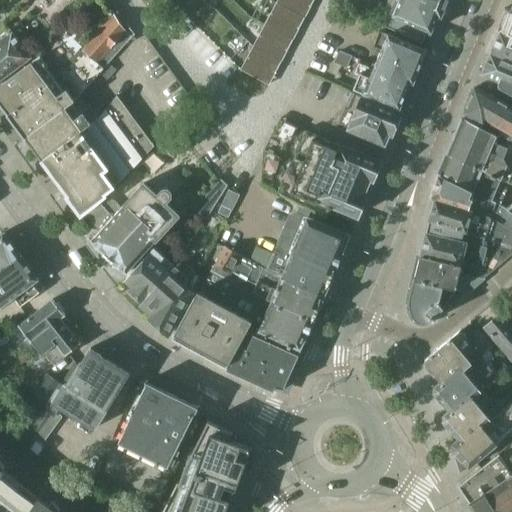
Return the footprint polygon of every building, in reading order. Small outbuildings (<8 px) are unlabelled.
[(85,0),(24,0),(1,24),(7,31),(0,35),(0,80),(32,56),(43,47),(84,2),(85,0)] [(32,56),(0,80),(0,103),(8,114),(57,77),(74,58),(82,48),(113,14),(114,13),(104,0),(85,0),(84,2),(43,47),(32,56)] [(446,4),(437,0),(388,0),(384,13),(391,16),(385,26),(422,43),(427,31),(430,33),(438,15),(441,16),(446,4)] [(299,29),(305,18),(277,3),(271,13),(299,29)] [(71,101),(80,95),(82,92),(108,63),(131,38),(135,35),(117,11),(114,13),(113,14),(82,48),(74,58),(57,77),(8,114),(25,137),(26,137),(25,136),(71,101)] [(511,26),(503,22),(490,54),(511,63),(511,26)] [(259,35),(288,51),(293,40),(265,25),(259,35)] [(372,64),(371,68),(392,78),(392,79),(409,86),(411,82),(413,83),(427,50),(380,31),(373,47),(381,51),(375,65),(372,64)] [(248,57),(276,72),(282,62),(253,46),(248,57)] [(352,56),(340,51),(334,63),(347,68),(352,56)] [(511,63),(490,54),(481,75),(498,83),(498,84),(498,85),(498,86),(499,86),(499,87),(500,88),(511,94),(511,63)] [(392,78),(371,68),(359,63),(354,74),(359,76),(354,89),(400,109),(409,86),(392,79),(392,78)] [(483,123),(485,121),(498,128),(500,134),(499,135),(511,142),(511,109),(475,89),(465,113),(483,123)] [(362,97),(354,93),(347,109),(346,108),(339,124),(385,143),(389,133),(392,134),(401,113),(363,96),(362,97)] [(91,108),(80,95),(71,101),(25,136),(26,137),(42,159),(80,131),(91,123),(84,114),(91,108)] [(91,125),(81,132),(91,146),(107,168),(107,167),(110,171),(119,183),(154,146),(118,97),(100,118),(97,120),(91,125)] [(447,153),(505,181),(511,184),(511,149),(493,142),(495,137),(461,119),(447,153)] [(311,212),(311,213),(315,204),(326,209),(328,203),(358,216),(380,162),(339,145),(325,139),(304,130),(278,193),(301,205),(311,211),(311,212)] [(81,214),(84,211),(99,200),(105,195),(104,193),(119,183),(110,171),(107,167),(107,168),(91,146),(81,132),(80,131),(42,159),(69,195),(67,196),(81,214)] [(263,162),(270,166),(276,154),(265,149),(264,150),(263,162)] [(447,153),(439,175),(491,200),(495,203),(501,205),(508,188),(503,186),(505,181),(447,153)] [(283,158),(276,154),(270,166),(277,169),(283,158)] [(268,186),(273,176),(262,171),(261,183),(268,186)] [(511,211),(507,209),(501,205),(495,203),(491,200),(439,175),(432,194),(435,200),(476,213),(482,214),(485,204),(489,205),(489,207),(508,220),(504,225),(511,229),(511,211)] [(219,177),(192,207),(206,220),(228,185),(219,177)] [(112,259),(126,272),(155,240),(157,242),(181,215),(167,203),(173,197),(172,191),(168,188),(163,188),(158,194),(144,182),(112,218),(99,200),(84,211),(99,231),(91,239),(104,252),(99,258),(107,265),(112,259)] [(226,197),(236,202),(239,195),(229,190),(226,197)] [(236,202),(226,197),(222,205),(232,210),(236,202)] [(463,231),(511,246),(511,229),(504,225),(504,226),(485,215),(482,214),(476,213),(435,200),(435,201),(430,220),(431,220),(463,231)] [(283,247),(334,270),(350,235),(309,217),(311,212),(311,213),(311,212),(311,211),(301,205),(298,211),(289,215),(277,244),(278,244),(283,247)] [(481,268),(480,272),(479,274),(488,276),(489,276),(491,275),(490,273),(511,254),(511,246),(463,231),(431,220),(428,234),(426,233),(424,241),(420,258),(460,267),(461,263),(481,268)] [(0,234),(0,271),(21,256),(4,232),(0,234)] [(256,246),(250,260),(267,270),(323,296),(334,270),(283,247),(278,244),(274,254),(256,246)] [(218,258),(211,270),(260,299),(312,321),(323,296),(267,270),(250,260),(225,246),(218,258)] [(134,292),(143,301),(170,270),(160,260),(163,256),(154,248),(126,279),(135,288),(134,292)] [(39,281),(21,256),(0,271),(0,307),(14,297),(20,306),(43,289),(38,282),(39,281)] [(459,272),(474,276),(457,290),(468,294),(489,276),(488,276),(479,274),(480,272),(481,268),(461,263),(460,267),(420,258),(415,281),(443,288),(443,287),(455,290),(459,272)] [(192,291),(170,270),(143,301),(144,301),(144,307),(153,315),(151,318),(169,334),(170,333),(192,291)] [(313,322),(312,321),(260,299),(211,270),(197,296),(199,296),(220,309),(249,325),(238,344),(227,369),(274,390),(275,387),(283,389),(284,386),(285,387),(298,363),(296,362),(313,331),(309,329),(313,322)] [(439,303),(443,288),(415,281),(411,296),(412,315),(419,321),(428,321),(431,318),(433,320),(435,318),(433,316),(443,308),(439,303)] [(216,363),(227,369),(238,344),(249,325),(220,309),(199,296),(197,296),(195,300),(188,314),(174,339),(195,350),(216,363)] [(53,299),(51,301),(20,325),(43,355),(47,352),(56,364),(82,343),(62,318),(66,316),(53,299)] [(511,307),(502,316),(499,313),(483,327),(511,359),(511,307)] [(433,377),(439,383),(458,366),(461,370),(470,363),(466,358),(475,351),(459,331),(424,361),(423,367),(433,377)] [(23,444),(28,448),(35,438),(46,445),(65,419),(56,413),(60,407),(94,429),(129,374),(102,356),(102,355),(92,348),(82,364),(81,364),(67,385),(66,384),(23,444)] [(474,360),(470,363),(461,370),(458,366),(439,383),(434,388),(433,394),(448,412),(468,395),(471,399),(482,390),(500,376),(481,354),(474,360)] [(118,442),(144,455),(173,394),(146,381),(145,384),(146,384),(118,442)] [(442,422),(458,440),(477,423),(480,427),(485,423),(488,420),(479,410),(491,400),(482,390),(471,399),(468,395),(448,412),(443,416),(442,422)] [(199,407),(173,394),(144,455),(168,466),(195,412),(196,412),(199,407)] [(17,417),(33,429),(46,409),(31,399),(17,417)] [(493,431),(485,423),(480,427),(477,423),(458,440),(451,446),(451,450),(457,473),(465,467),(466,468),(511,428),(511,400),(509,403),(506,406),(503,409),(510,417),(493,431)] [(496,415),(503,409),(506,406),(501,400),(491,409),(496,415)] [(225,511),(230,499),(229,499),(233,489),(236,490),(247,461),(246,461),(249,447),(231,441),(234,433),(209,420),(184,470),(179,483),(178,483),(163,511),(225,511)] [(44,447),(36,441),(31,449),(39,455),(44,447)] [(511,511),(511,474),(499,454),(473,475),(497,511),(511,511)] [(0,510),(20,484),(6,472),(4,470),(7,466),(0,455),(0,510)] [(471,511),(497,511),(473,475),(458,486),(469,503),(467,504),(471,511)] [(60,511),(63,508),(46,489),(48,492),(40,498),(37,496),(20,484),(0,510),(0,511),(60,511)]
